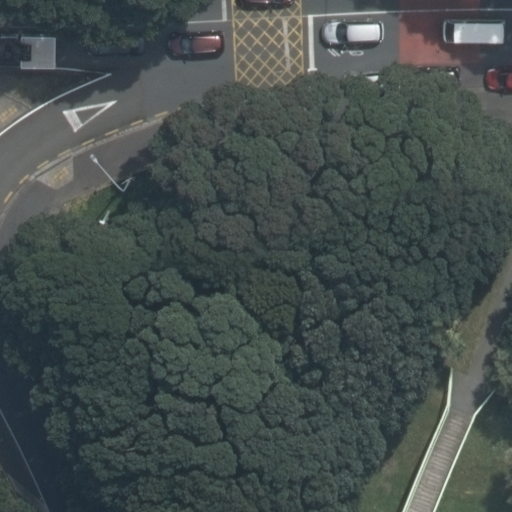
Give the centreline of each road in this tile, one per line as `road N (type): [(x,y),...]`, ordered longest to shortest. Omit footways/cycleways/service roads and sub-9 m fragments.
road 1 (tertiary): [(249,14),(19,154),(0,174)]
road 2 (tertiary): [(249,14),(511,19)]
road 3 (tertiary): [(81,16),(249,14)]
